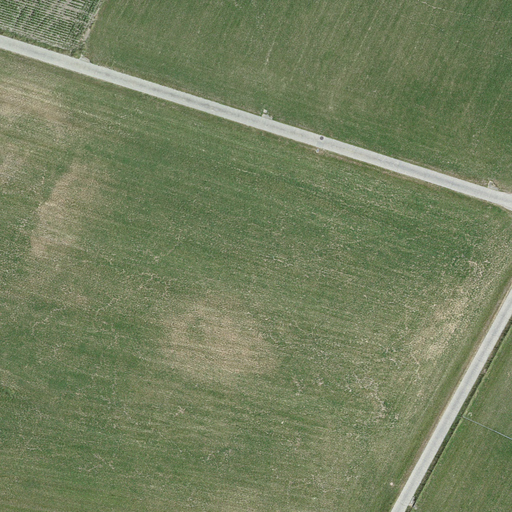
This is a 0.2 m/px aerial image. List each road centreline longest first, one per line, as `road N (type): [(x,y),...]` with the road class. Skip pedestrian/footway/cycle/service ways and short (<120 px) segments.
road 1 (track): [(511,201),(0,41)]
road 2 (track): [(394,511),(511,291)]
